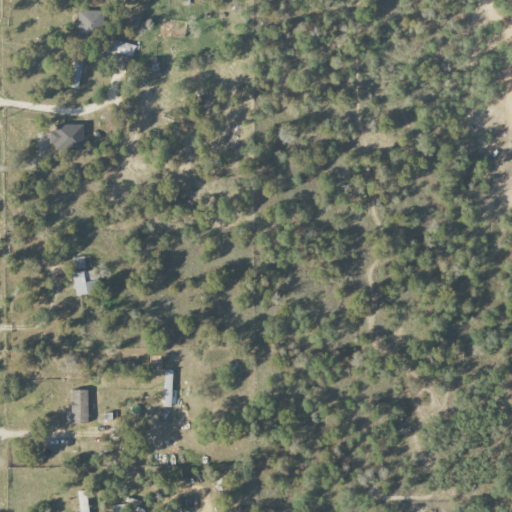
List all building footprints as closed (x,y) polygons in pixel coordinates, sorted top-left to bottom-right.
[(77,12),(78,39),(103,38),(102,11),(77,12)] [(132,45),(113,40),(110,52),(130,56),(132,45)] [(83,64),(84,56),(75,54),(69,87),(78,89),(80,74),(87,75),(88,65),(83,64)] [(83,126),(51,125),(50,149),(83,149),(83,126)] [(86,272),(83,257),(73,259),(75,273),(71,274),(76,297),(99,292),(95,270),(86,272)] [(163,406),(171,407),(172,370),(164,370),(163,406)] [(71,424),(88,424),(87,390),(70,391),(71,424)] [(79,491),(80,511),(88,511),(88,491),(79,491)]
